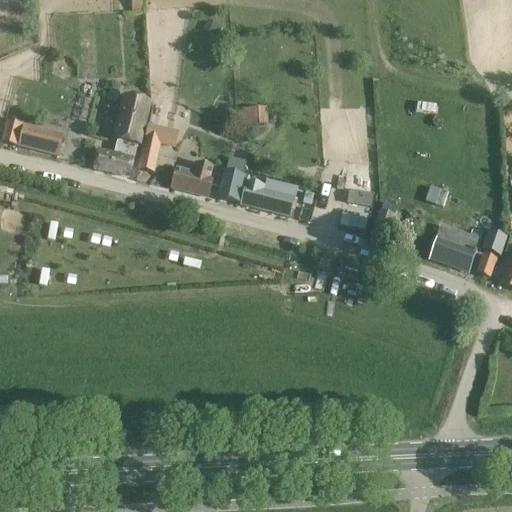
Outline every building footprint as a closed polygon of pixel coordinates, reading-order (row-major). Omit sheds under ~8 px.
[(141,0),(130,0),(132,13),(143,12),(141,0)] [(207,21),(202,32),(218,38),(222,27),(207,21)] [(112,157),(97,153),(93,170),(128,179),(133,162),(136,149),(140,150),(151,105),(123,98),(112,143),(115,144),(112,157)] [(252,111),(240,112),(241,128),(253,127),(252,111)] [(0,144),(18,150),(23,127),(6,123),(0,144)] [(64,136),(23,127),(18,150),(58,161),(64,136)] [(171,133),(148,128),(139,170),(153,173),(159,145),(168,146),(171,133)] [(193,175),(176,171),(171,189),(207,199),(210,186),(216,188),(220,173),(212,171),(213,170),(196,165),(193,175)] [(245,178),(223,173),(216,202),(239,207),(245,178)] [(245,195),(242,206),(255,210),(255,211),(289,220),(294,200),(295,194),(278,190),(276,197),(263,194),(264,189),(248,185),(246,193),(245,195)] [(349,191),(346,205),(351,206),(370,209),(373,196),(353,192),(349,191)] [(305,194),(302,207),(310,209),(313,196),(305,194)] [(356,209),(355,217),(366,219),(368,211),(356,209)] [(381,212),(378,218),(372,237),(385,242),(394,217),(381,212)] [(351,217),(349,225),(365,228),(366,220),(351,217)] [(487,234),(480,253),(500,259),(507,240),(507,239),(491,234),(487,232),(487,234)] [(436,241),(436,242),(430,261),(468,274),(474,255),(476,249),(462,244),(460,250),(436,241)] [(511,253),(511,257),(499,285),(511,290),(511,253)] [(482,258),(475,276),(488,280),(494,262),(495,261),(482,256),(482,258)]
